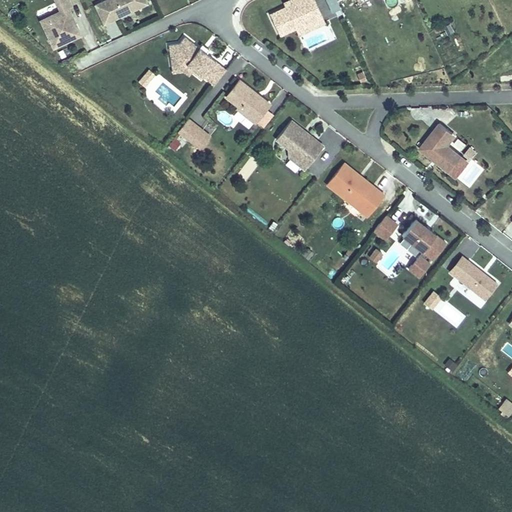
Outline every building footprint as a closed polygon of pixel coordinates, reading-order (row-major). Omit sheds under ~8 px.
[(75,32),(64,5),(67,4),(65,0),(53,0),(56,8),(44,13),(49,24),(41,27),(48,44),(75,32)] [(139,0),(97,0),(89,4),(98,22),(121,11),(123,7),(128,8),(141,3),(139,0)] [(310,0),(293,0),(294,0),(281,6),(266,14),(276,34),(292,27),(317,14),(310,0)] [(335,0),(324,0),(331,13),(340,9),(335,0)] [(36,16),(41,27),(49,24),(44,13),(36,16)] [(317,14),(292,27),(295,33),(321,21),(317,14)] [(194,47),(180,35),(174,42),(164,44),(167,64),(180,62),(188,69),(187,70),(196,78),(198,75),(209,84),(222,69),(201,53),(199,55),(192,50),(194,47)] [(194,47),(192,50),(199,55),(201,53),(204,49),(197,43),(194,47)] [(180,62),(167,64),(168,71),(178,69),(183,74),(187,70),(188,69),(180,62)] [(147,68),(137,82),(145,88),(155,74),(147,68)] [(251,92),(235,79),(222,95),(234,105),(232,107),(250,122),(265,103),(259,98),(257,100),(252,96),(251,92)] [(173,130),(195,147),(205,135),(183,118),(173,130)] [(319,146),(286,120),(272,138),(284,148),(285,158),(300,169),(319,146)] [(449,134),(437,124),(417,149),(446,173),(458,157),(441,144),(449,134)] [(175,151),(182,140),(174,136),(167,147),(175,151)] [(252,152),(238,175),(247,181),(261,158),(252,152)] [(379,194),(340,163),(323,185),(363,215),(379,194)] [(372,227),(384,236),(393,225),(381,216),(372,227)] [(432,234),(412,219),(399,236),(419,251),(432,234)] [(367,257),(375,263),(382,253),(374,247),(367,257)] [(447,272),(452,277),(464,261),(459,257),(447,272)] [(478,272),(464,261),(452,277),(482,300),(494,285),(481,275),(480,276),(477,274),(478,272)] [(433,290),(422,302),(431,310),(442,299),(433,290)] [(437,312),(457,327),(465,316),(445,301),(437,312)] [(507,417),(511,411),(511,403),(505,399),(497,409),(507,417)]
